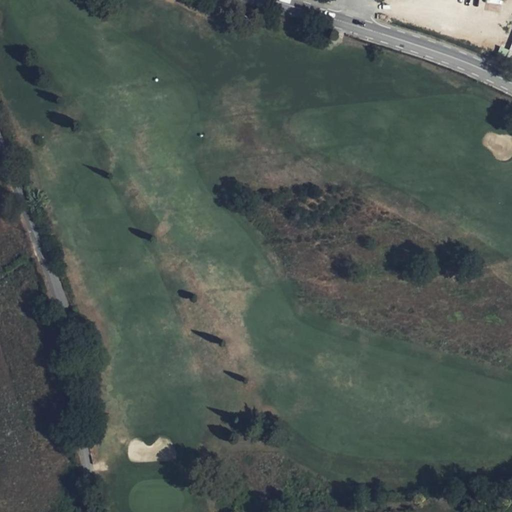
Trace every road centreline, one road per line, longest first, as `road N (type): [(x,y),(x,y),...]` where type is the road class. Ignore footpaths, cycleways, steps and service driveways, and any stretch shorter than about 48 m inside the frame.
road 1 (unclassified): [(89,511),(61,299),(0,154)]
road 2 (tertiary): [(273,0),(511,84)]
